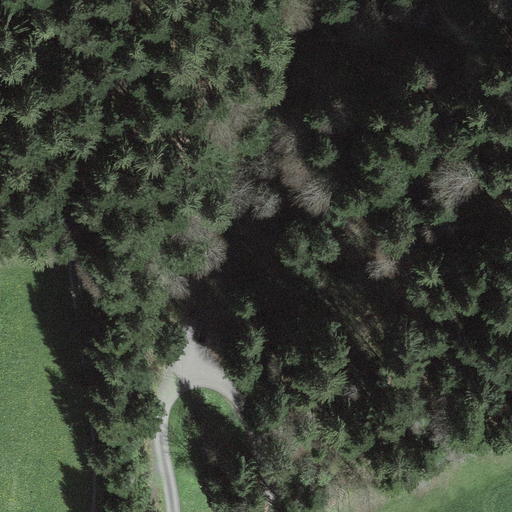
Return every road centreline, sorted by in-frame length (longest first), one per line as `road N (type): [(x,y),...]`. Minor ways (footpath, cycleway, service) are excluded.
road 1 (track): [(113,0),(81,107),(70,182),(95,511)]
road 2 (track): [(175,511),(160,406),(172,378),(187,369),(208,370),(222,382),(279,511)]
